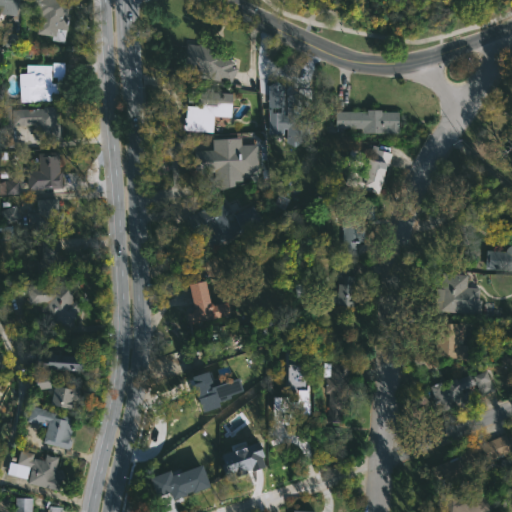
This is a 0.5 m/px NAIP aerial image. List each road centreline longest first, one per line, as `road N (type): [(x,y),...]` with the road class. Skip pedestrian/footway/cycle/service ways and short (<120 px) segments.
road 1 (secondary): [(101,0),(119,347),(85,511)]
road 2 (secondary): [(110,511),(143,348),(127,0)]
road 3 (residential): [(373,511),(391,277),(409,207),(444,133)]
road 4 (tertiary): [(222,0),(334,54),(386,68),(511,23)]
road 5 (residential): [(511,413),(234,511)]
road 6 (residential): [(444,133),(498,54),(504,28)]
